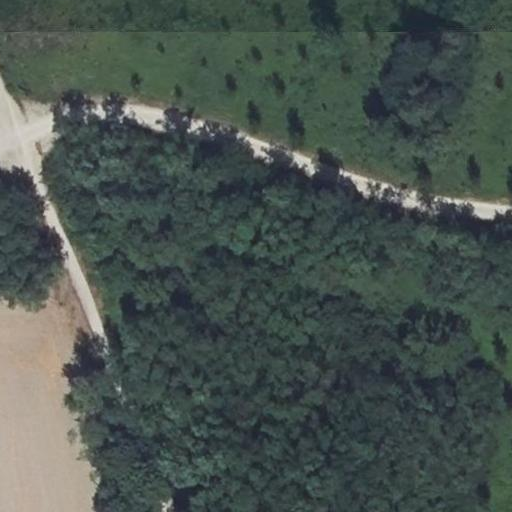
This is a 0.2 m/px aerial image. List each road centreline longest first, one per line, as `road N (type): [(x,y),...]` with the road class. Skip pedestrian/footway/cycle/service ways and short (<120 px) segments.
road 1 (track): [(511,212),(409,202),(116,104),(61,112),(0,148)]
road 2 (track): [(163,511),(0,98)]
